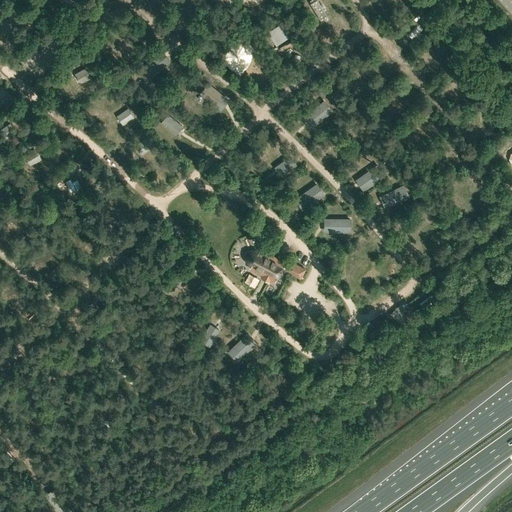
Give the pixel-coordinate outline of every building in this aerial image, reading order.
[(322,20),(328,16),(318,0),(315,0),(311,3),(322,20)] [(283,25),(281,26),(264,37),(268,43),(277,38),(280,44),(289,38),(291,37),(283,25)] [(243,79),(262,61),(248,46),(229,64),(243,79)] [(158,55),(143,69),(150,77),(165,62),(158,55)] [(208,84),(201,93),(218,105),(224,97),(208,84)] [(324,101),(308,115),(315,123),(331,110),(324,101)] [(129,132),(141,125),(134,115),(123,122),(129,132)] [(175,133),(181,126),(168,115),(162,122),(175,133)] [(296,164),(290,156),(276,166),(282,174),(296,164)] [(44,160),(34,165),(39,173),(49,167),(44,160)] [(367,186),(383,174),(377,166),(360,178),(367,186)] [(74,196),(85,187),(79,180),(68,189),(74,196)] [(316,185),(300,197),(306,205),(323,193),(316,185)] [(389,205),(408,195),(403,186),(384,195),(389,205)] [(329,230),(350,230),(350,219),(329,219),(329,230)] [(288,263),(285,261),(264,250),(260,248),(259,252),(257,251),(255,250),(253,250),(251,250),(249,251),(248,252),(247,254),(246,255),(246,257),(246,259),(247,261),(248,262),(250,263),(252,264),(250,268),(263,274),(263,277),(265,278),(267,279),(269,278),(274,281),(282,267),(300,277),(305,268),(290,260),(288,263)] [(185,283),(180,275),(165,283),(170,292),(185,283)] [(275,296),(278,288),(266,282),(262,291),(275,296)] [(371,309),(386,297),(380,289),(365,301),(371,309)] [(202,339),(210,344),(219,330),(211,325),(202,339)] [(244,337),(229,351),(237,359),(252,345),(244,337)] [(500,407),(511,400),(511,392),(496,400),(500,407)] [(358,497),(334,511),(351,511),(363,505),(358,497)]
